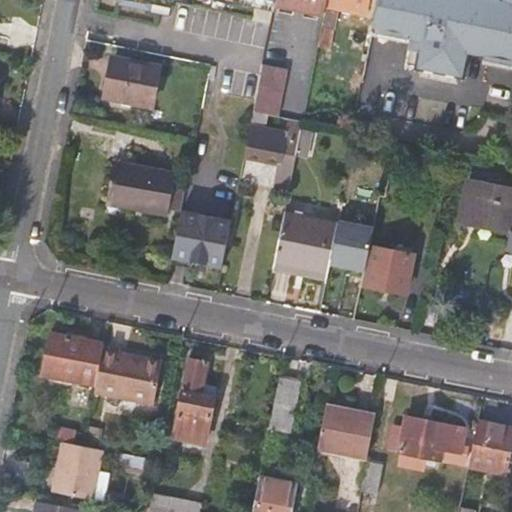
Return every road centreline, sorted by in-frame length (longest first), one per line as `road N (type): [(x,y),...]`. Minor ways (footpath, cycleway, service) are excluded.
road 1 (residential): [(14,277),(511,377)]
road 2 (residential): [(70,0),(14,277)]
